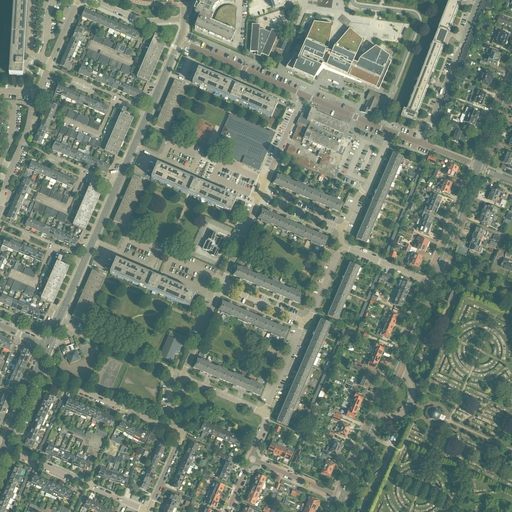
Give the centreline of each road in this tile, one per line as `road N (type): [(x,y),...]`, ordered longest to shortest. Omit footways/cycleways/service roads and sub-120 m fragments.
road 1 (residential): [(148,511),(2,447)]
road 2 (residential): [(180,431),(36,371)]
road 3 (residential): [(422,144),(477,0)]
road 4 (tertiary): [(58,319),(116,188)]
road 5 (residential): [(303,95),(178,41)]
